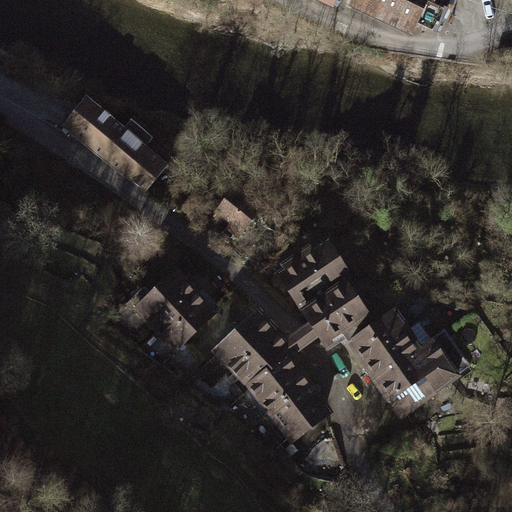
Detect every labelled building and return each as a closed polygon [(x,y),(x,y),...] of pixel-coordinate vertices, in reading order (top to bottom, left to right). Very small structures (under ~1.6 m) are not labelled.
[(314,0),(339,12),(344,0),(355,0),(359,2),(356,8),(418,36),(422,26),(436,33),(446,11),(439,8),(442,0),(314,0)] [(91,102),(69,128),(111,163),(149,191),(169,166),(149,150),(156,142),(135,125),(128,133),(91,102)] [(243,193),(222,216),(234,227),(229,232),(240,241),(265,213),(243,193)] [(332,244),(282,278),(304,310),(314,304),(318,310),(308,316),(332,351),(382,317),(358,282),(341,294),(337,289),(355,277),(332,244)] [(177,270),(139,308),(191,359),(229,322),(177,270)] [(407,336),(396,320),(355,347),(379,382),(436,344),(423,324),(407,336)] [(257,326),(220,357),(297,447),(334,416),(257,326)] [(449,336),(379,382),(403,418),(472,372),(449,336)]
